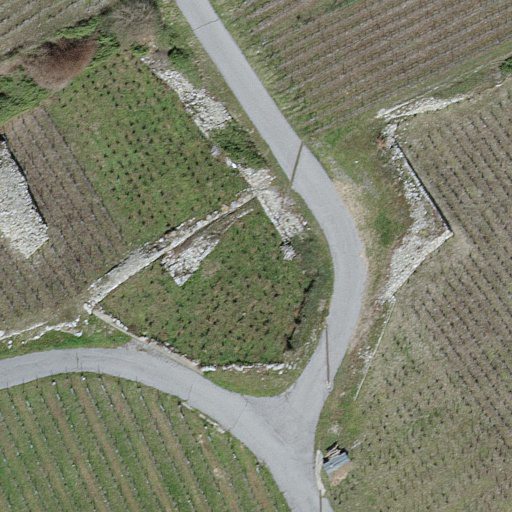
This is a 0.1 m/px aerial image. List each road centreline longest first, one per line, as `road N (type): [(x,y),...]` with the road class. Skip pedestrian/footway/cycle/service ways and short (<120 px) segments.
road 1 (unclassified): [(276,450),(331,349),(348,249),(329,206),(192,0)]
road 2 (unclassified): [(0,374),(80,359),(132,365),(233,414),(276,450)]
